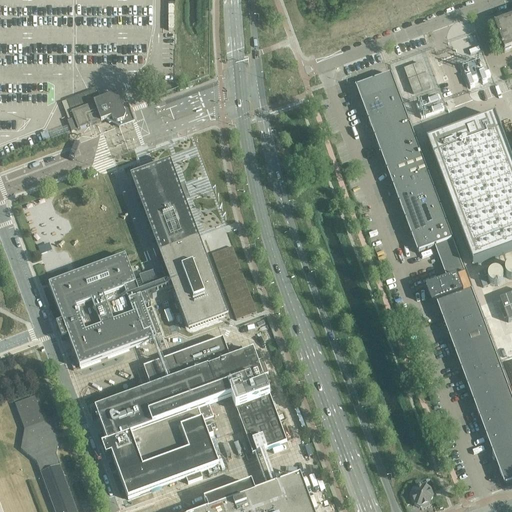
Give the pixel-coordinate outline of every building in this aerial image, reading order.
[(511,49),(511,19),(495,25),(494,25),(504,53),(505,53),(505,52),(511,49)] [(413,94),(430,88),(421,64),(404,70),(413,94)] [(391,75),(356,88),(417,254),(434,247),(452,241),(453,240),(391,75)] [(95,90),(67,101),(78,131),(112,118),(114,122),(118,124),(123,122),(125,118),(130,116),(127,107),(121,109),(117,96),(100,102),(95,90)] [(441,101),(439,97),(416,105),(418,110),(441,101)] [(444,110),(442,106),(420,114),(421,119),(444,110)] [(511,163),(495,117),(426,142),(473,266),(511,251),(511,163)] [(70,134),(77,131),(73,119),(65,122),(70,134)] [(202,155),(181,162),(187,180),(208,172),(202,155)] [(171,278),(176,291),(176,293),(176,294),(176,295),(176,296),(176,297),(176,298),(177,298),(178,299),(179,299),(184,314),(184,315),(183,316),(183,317),(184,317),(184,318),(184,319),(185,319),(186,320),(190,329),(224,316),(216,297),(217,296),(217,295),(217,294),(217,293),(217,292),(216,292),(216,291),(215,291),(214,291),(209,276),(209,275),(209,274),(209,273),(209,272),(209,271),(208,271),(208,270),(207,270),(206,270),(201,255),(201,254),(202,253),(202,252),(201,251),(201,250),(200,249),(199,249),(193,234),(193,233),(194,232),(194,231),(194,230),(193,230),(193,229),(192,229),(192,228),(191,228),(185,213),(185,212),(186,211),(186,210),(186,209),(185,208),(184,207),(183,207),(180,200),(185,198),(181,186),(176,188),(173,181),(174,181),(174,180),(174,179),(174,177),(173,177),(173,176),(172,176),(172,175),(171,175),(168,167),(134,179),(137,188),(137,189),(136,190),(136,191),(137,191),(137,192),(138,193),(139,194),(145,209),(145,210),(144,210),(144,211),(144,212),(145,213),(145,214),(146,214),(147,215),(153,230),(152,231),(152,232),(152,233),(152,234),(153,235),(154,235),(154,236),(155,236),(161,251),(160,252),(160,253),(160,254),(160,255),(161,255),(161,256),(162,257),(163,257),(169,272),(168,273),(168,274),(168,275),(168,276),(169,277),(170,278),(171,278)] [(452,241),(434,247),(447,281),(465,274),(452,241)] [(126,258),(49,287),(62,322),(79,316),(75,305),(135,282),(126,258)] [(447,281),(430,287),(504,485),(511,482),(511,399),(465,274),(447,281)] [(483,275),(479,277),(483,288),(487,286),(483,275)] [(62,322),(56,325),(62,341),(68,338),(80,369),(163,338),(152,311),(146,313),(145,310),(151,307),(147,296),(141,298),(138,292),(135,282),(75,305),(79,316),(62,322)] [(223,339),(143,368),(151,390),(220,364),(231,360),(223,339)] [(151,390),(95,410),(98,418),(104,434),(107,444),(209,407),(232,398),(244,431),(253,456),(260,454),(262,460),(265,467),(267,474),(273,488),(265,491),(257,494),(255,495),(251,485),(205,501),(205,504),(208,510),(208,511),(312,511),(310,505),(300,479),(300,478),(276,487),(271,473),(268,465),(266,459),(264,453),(286,444),(265,386),(262,377),(263,377),(268,375),(263,361),(257,363),(253,352),(231,360),(220,364),(151,390)] [(35,398),(15,405),(25,430),(44,423),(35,398)] [(107,444),(102,446),(106,458),(112,456),(128,501),(186,479),(188,485),(203,480),(200,474),(219,468),(209,440),(213,438),(211,432),(206,433),(202,422),(213,418),(209,407),(107,444)] [(25,430),(22,450),(37,462),(41,473),(51,500),(55,511),(76,511),(70,493),(60,466),(56,455),(59,436),(44,423),(25,430)] [(36,511),(20,458),(0,463),(0,501),(3,511),(36,511)] [(422,486),(416,488),(413,489),(410,496),(414,505),(420,508),(429,504),(432,498),(429,489),(422,486)] [(336,511),(332,500),(319,504),(321,511),(336,511)]
